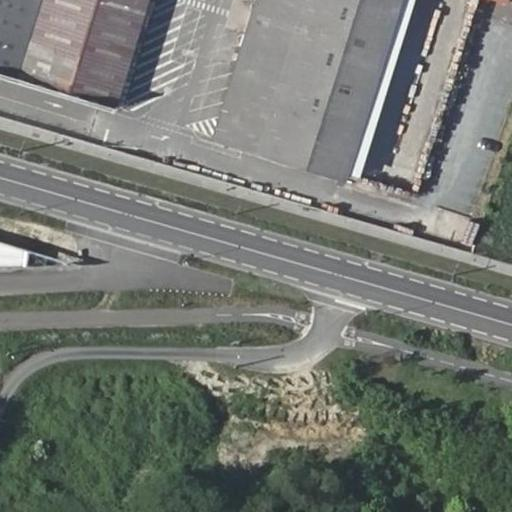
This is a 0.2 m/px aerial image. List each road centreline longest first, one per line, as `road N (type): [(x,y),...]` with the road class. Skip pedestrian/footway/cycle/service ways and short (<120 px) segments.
road 1 (tertiary): [(0,177),(511,324)]
road 2 (unknown): [(169,137),(385,207),(419,208),(489,18)]
road 3 (unknown): [(0,281),(118,287),(143,278),(178,228)]
